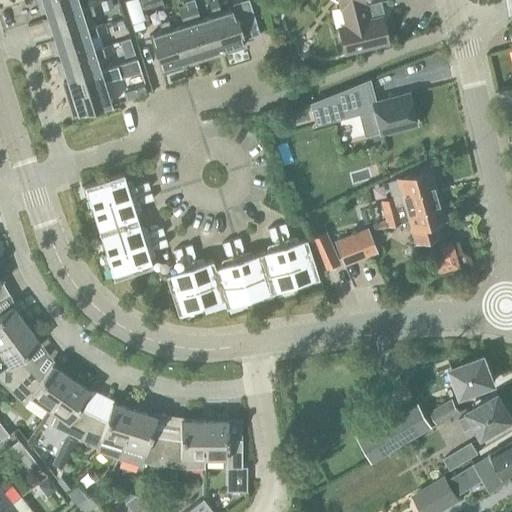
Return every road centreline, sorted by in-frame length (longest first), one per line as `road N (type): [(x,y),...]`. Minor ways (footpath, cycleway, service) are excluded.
road 1 (residential): [(258,341),(199,349),(140,336),(96,310),(55,254),(30,179)]
road 2 (residential): [(511,288),(457,20)]
road 3 (residential): [(511,306),(258,341)]
road 4 (residential): [(260,511),(270,492),(258,341)]
road 5 (residential): [(30,179),(137,144),(167,122)]
